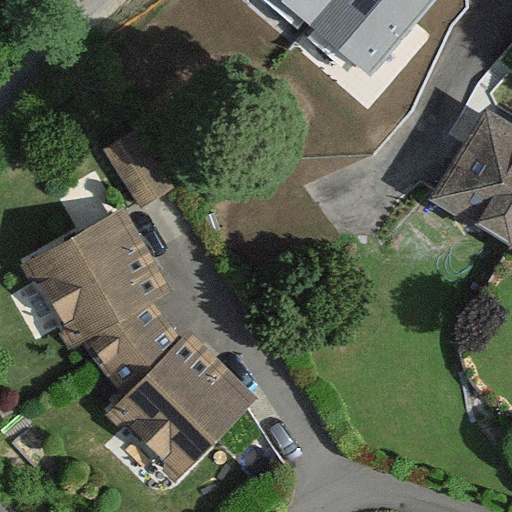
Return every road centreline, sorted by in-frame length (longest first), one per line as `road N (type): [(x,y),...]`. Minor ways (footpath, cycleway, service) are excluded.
road 1 (residential): [(347,486),(190,258)]
road 2 (residential): [(91,0),(0,107)]
